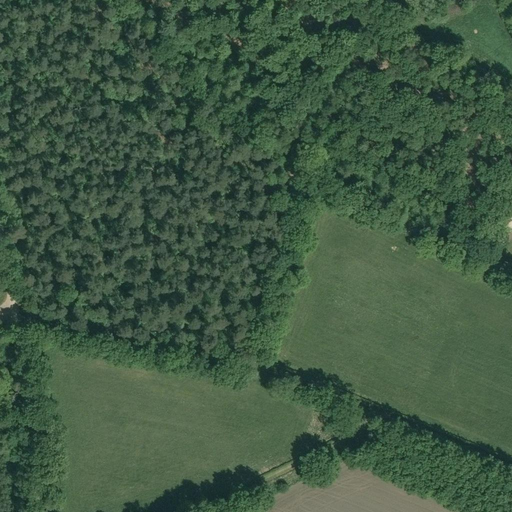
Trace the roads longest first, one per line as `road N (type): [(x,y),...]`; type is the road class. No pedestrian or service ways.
road 1 (track): [(376,414),(251,363),(16,321)]
road 2 (track): [(42,511),(18,344)]
road 3 (track): [(511,468),(376,414)]
